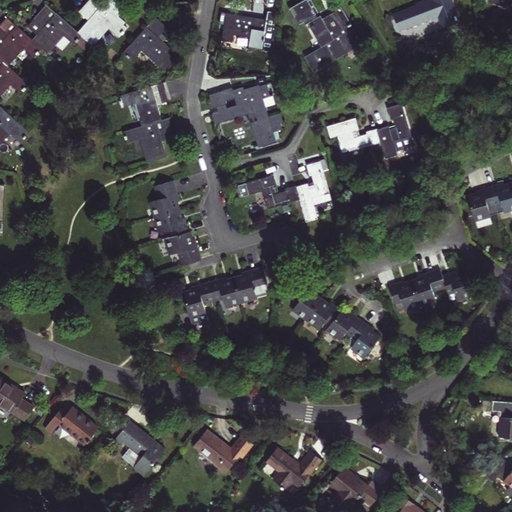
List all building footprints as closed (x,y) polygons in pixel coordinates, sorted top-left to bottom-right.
[(82,11),(89,4),(97,10),(103,3),(98,0),(87,0),(80,9),(82,11)] [(350,19),(342,6),(323,17),(321,13),(317,15),(314,11),(318,9),(312,0),(300,0),(289,7),(299,23),(309,17),(324,44),(305,54),(313,67),(320,63),(321,63),(328,59),(327,59),(348,47),(347,46),(355,41),(345,22),(350,19)] [(455,5),(452,0),(430,0),(427,1),(426,0),(420,0),(415,2),(416,4),(393,12),(399,29),(433,16),(432,14),(438,12),(443,26),(458,20),(453,6),(455,5)] [(47,2),(40,10),(50,18),(56,11),(47,2)] [(129,26),(103,3),(97,10),(89,4),(82,11),(90,18),(79,31),(92,42),(95,44),(110,27),(120,36),(129,26)] [(276,10),(267,9),(266,20),(255,18),(255,16),(222,11),(220,22),(224,23),(222,36),(233,37),(234,33),(250,36),(249,45),(274,49),(276,10)] [(86,49),(92,42),(79,31),(56,11),(50,18),(40,10),(28,24),(39,33),(34,39),(43,47),(49,52),(64,35),(74,44),(77,41),(86,49)] [(159,36),(163,31),(168,26),(156,15),(147,25),(159,36)] [(17,24),(16,23),(7,16),(1,23),(10,31),(17,24)] [(34,57),(43,47),(34,39),(17,24),(10,31),(1,23),(0,23),(0,56),(4,60),(9,65),(24,47),(34,57)] [(147,25),(124,50),(134,58),(143,49),(164,68),(167,66),(169,66),(176,58),(170,53),(174,49),(164,40),(168,35),(163,31),(159,36),(147,25)] [(21,93),(30,83),(9,65),(4,60),(0,64),(0,96),(11,84),(21,93)] [(165,80),(152,84),(155,93),(165,90),(167,100),(170,99),(165,80)] [(234,88),(233,85),(222,89),(222,90),(210,94),(213,105),(215,106),(220,105),(221,109),(212,112),(215,122),(232,117),(231,113),(241,110),(242,114),(251,111),(261,144),(277,139),(274,130),(281,128),(279,121),(283,119),(280,111),(268,115),(263,97),(270,95),(268,89),(269,88),(267,83),(260,85),(259,83),(244,87),(244,85),(234,88)] [(136,102),(142,124),(158,120),(162,118),(158,103),(167,100),(165,90),(155,93),(152,84),(119,94),(123,106),(136,102)] [(389,124),(378,127),(382,140),(381,140),(386,156),(398,152),(397,149),(415,143),(402,102),(388,106),(392,117),(394,116),(397,125),(390,127),(389,124)] [(21,141),(30,131),(23,125),(4,108),(0,112),(0,144),(11,132),(21,141)] [(378,127),(378,126),(367,130),(367,132),(359,134),(356,128),(359,127),(356,115),(327,124),(331,136),(337,134),(343,152),(381,140),(382,140),(378,127)] [(162,118),(158,120),(160,129),(169,127),(172,136),(175,135),(169,116),(162,118)] [(163,139),(172,136),(169,127),(160,129),(158,120),(142,124),(124,130),(128,143),(141,139),(148,161),(168,154),(163,139)] [(308,181),(297,185),(300,197),(307,220),(319,216),(312,196),(331,191),(321,159),(307,163),(310,174),(312,173),(315,182),(309,184),(308,181)] [(297,185),(296,183),(285,187),(286,188),(280,190),(274,173),(239,184),(242,195),(263,189),(269,206),(300,197),(297,185)] [(153,199),(158,215),(181,208),(179,200),(181,199),(175,178),(157,183),(160,197),(153,199)] [(504,208),(511,205),(511,181),(504,184),(504,181),(490,185),(496,203),(502,202),(504,208)] [(477,192),(468,195),(470,200),(475,217),(491,212),(489,205),(496,203),(490,185),(476,189),(477,192)] [(169,229),(172,235),(190,229),(186,216),(183,217),(181,208),(158,215),(163,231),(169,229)] [(193,238),(190,229),(172,235),(168,236),(173,251),(179,249),(184,263),(203,258),(197,236),(193,238)] [(245,275),(236,277),(243,299),(258,295),(256,289),(270,284),(264,266),(244,272),(245,275)] [(432,290),(446,286),(442,274),(440,267),(419,275),(420,278),(412,280),(419,302),(434,297),(432,290)] [(457,269),(442,274),(446,286),(448,293),(456,291),(458,298),(474,292),(467,270),(458,273),(457,269)] [(227,277),(213,280),(218,299),(224,297),(226,304),(243,299),(236,277),(228,279),(227,277)] [(294,307),(307,317),(321,298),(314,293),(316,290),(298,277),(287,293),(299,301),(294,307)] [(205,303),(218,299),(213,280),(192,286),(192,289),(184,292),(193,322),(209,318),(205,303)] [(397,310),(419,302),(412,280),(403,283),(402,280),(389,284),(397,310)] [(325,321),(330,325),(342,309),(330,301),(328,303),(321,298),(307,317),(320,326),(325,321)] [(346,332),(352,336),(364,320),(351,311),(349,314),(342,309),(330,325),(328,327),(342,337),(346,332)] [(374,328),(364,320),(352,336),(347,342),(366,355),(380,337),(372,332),(374,328)] [(26,418),(35,404),(22,396),(26,391),(1,376),(0,377),(0,402),(13,411),(14,410),(26,418)] [(511,400),(494,399),(493,408),(502,408),(501,424),(503,424),(503,435),(511,435),(511,400)] [(68,411),(61,406),(46,426),(52,431),(59,422),(85,443),(99,426),(72,405),(68,411)] [(166,447),(156,438),(130,418),(115,438),(122,443),(124,441),(130,446),(123,455),(145,473),(166,447)] [(255,434),(245,426),(240,432),(251,440),(255,434)] [(227,470),(240,454),(250,441),(239,433),(229,445),(207,428),(194,444),(227,470)] [(311,473),(322,457),(310,448),(299,464),(292,458),(293,457),(278,446),(267,458),(282,469),(275,478),(286,487),(291,480),(299,485),(309,472),(311,473)] [(511,483),(511,465),(508,463),(509,461),(502,456),(489,473),(496,478),(498,475),(511,484),(511,483)] [(354,474),(355,472),(345,464),(330,483),(332,485),(325,494),(345,509),(352,501),(354,502),(359,496),(370,505),(384,488),(372,479),(368,483),(360,476),(358,478),(354,474)] [(425,511),(412,503),(413,502),(404,495),(391,511),(425,511)]
